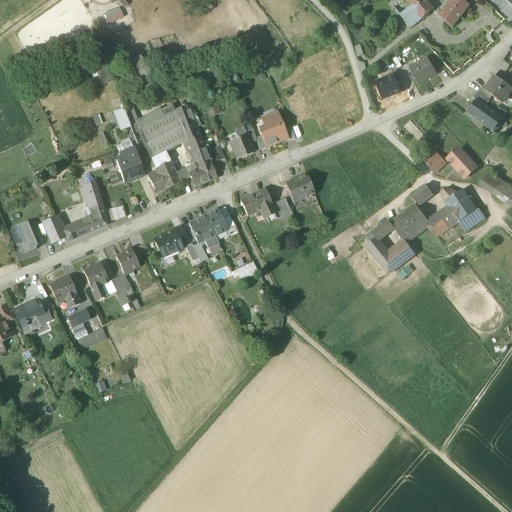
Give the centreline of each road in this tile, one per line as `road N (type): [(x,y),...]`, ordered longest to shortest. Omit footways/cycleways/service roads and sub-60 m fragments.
road 1 (residential): [(0,280),(442,95),(511,37)]
road 2 (track): [(219,186),(292,325),(503,511)]
road 3 (track): [(124,511),(292,325)]
road 4 (track): [(314,0),(342,28),(378,125)]
